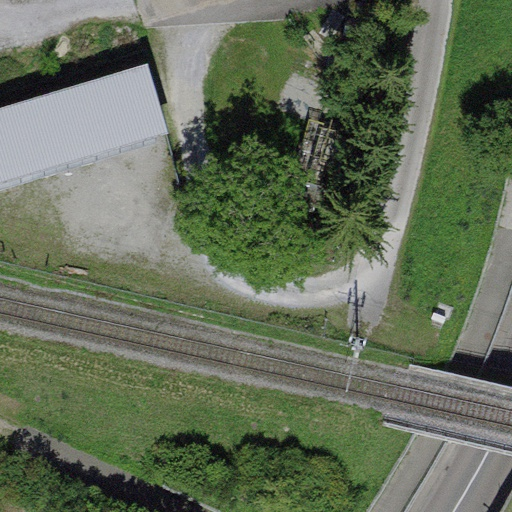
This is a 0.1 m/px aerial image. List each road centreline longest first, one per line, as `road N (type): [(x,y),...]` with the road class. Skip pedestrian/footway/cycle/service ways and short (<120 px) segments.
road 1 (track): [(0,433),(174,511)]
road 2 (residential): [(441,511),(511,386)]
